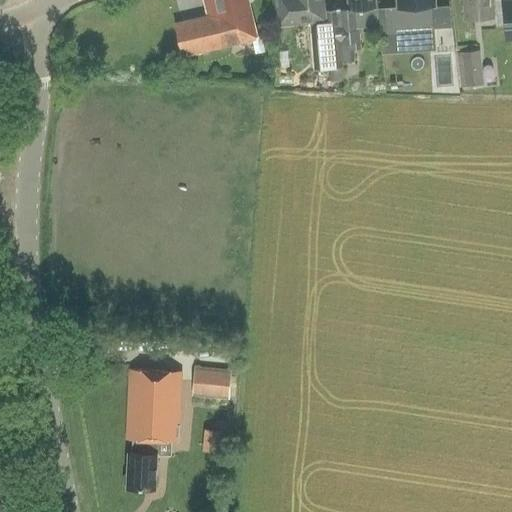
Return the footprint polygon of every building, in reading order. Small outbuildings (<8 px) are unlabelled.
[(183,57),(259,38),(255,26),(249,4),(252,1),(251,0),(204,0),(208,16),(175,24),(183,57)] [(329,44),(332,68),(333,75),(343,74),(342,67),(343,67),(339,10),(326,11),(324,0),(276,0),(279,27),(313,23),(315,46),(329,44)] [(347,0),(349,9),(339,10),(343,67),(345,67),(344,63),(354,62),(353,49),(362,48),(358,9),(378,7),(377,0),(347,0)] [(435,6),(435,0),(397,0),(398,8),(384,8),(385,36),(407,35),(406,30),(433,28),(432,6),(435,6)] [(464,0),(466,20),(494,18),(492,0),(464,0)] [(483,82),(482,48),(460,49),(462,83),(483,82)] [(193,396),(229,399),(232,369),(195,367),(193,396)] [(179,441),(182,373),(130,371),(127,439),(133,439),(132,453),(129,453),(128,475),(125,475),(124,485),(128,485),(128,488),(156,490),(157,455),(156,454),(156,440),(179,441)]
